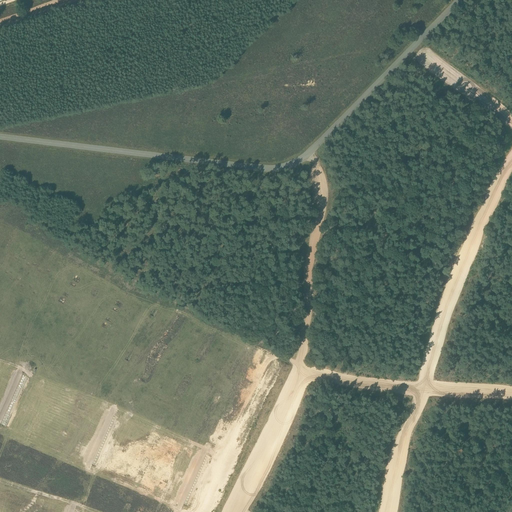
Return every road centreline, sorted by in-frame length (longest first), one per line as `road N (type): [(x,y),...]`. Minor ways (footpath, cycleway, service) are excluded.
road 1 (track): [(235,511),(301,373),(321,194),(308,153)]
road 2 (track): [(388,511),(437,335),(511,161)]
road 3 (track): [(301,373),(511,393)]
